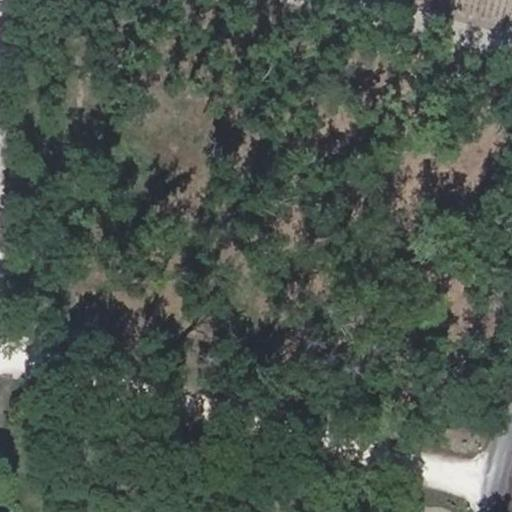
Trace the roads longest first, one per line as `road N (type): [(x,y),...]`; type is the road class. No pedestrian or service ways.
road 1 (unknown): [(491,491),(0,338)]
road 2 (track): [(378,0),(511,39)]
